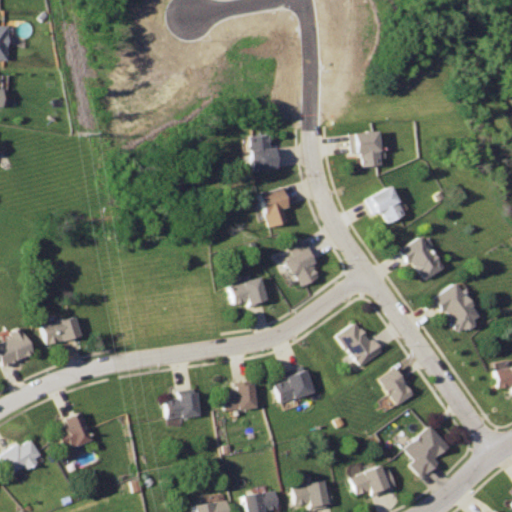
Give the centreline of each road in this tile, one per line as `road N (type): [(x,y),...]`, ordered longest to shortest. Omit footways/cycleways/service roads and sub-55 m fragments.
road 1 (residential): [(495,450),(331,215),(306,119),(299,0)]
road 2 (residential): [(0,406),(94,366),(285,331),(368,276)]
